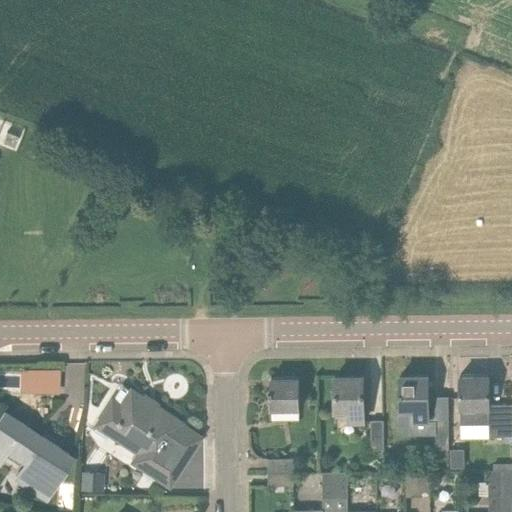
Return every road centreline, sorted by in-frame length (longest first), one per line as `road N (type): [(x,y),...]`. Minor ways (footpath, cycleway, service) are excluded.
road 1 (residential): [(511,328),(228,332)]
road 2 (residential): [(228,332),(0,336)]
road 3 (residential): [(228,511),(228,332)]
